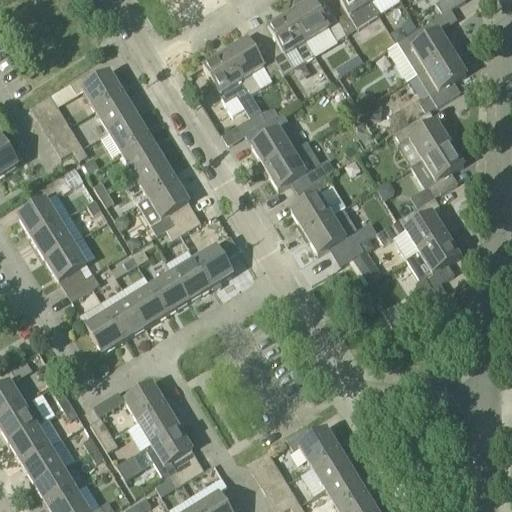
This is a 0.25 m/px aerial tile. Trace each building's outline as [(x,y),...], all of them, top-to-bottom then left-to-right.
[(371,7),(366,0),(335,0),(339,5),(329,12),(346,39),(378,19),(371,7)] [(441,0),(443,3),(435,8),(442,19),(465,5),(462,0),(441,0)] [(346,39),(329,12),(319,18),(311,5),(289,19),(314,61),(337,47),(336,45),(346,39)] [(275,45),(264,51),(279,74),(282,79),(291,95),(296,92),(286,76),(290,74),(283,61),(295,53),(304,67),(314,61),(289,19),(267,32),(275,45)] [(406,86),(417,79),(425,75),(452,57),(439,35),(437,36),(431,26),(386,53),(406,86)] [(269,80),(279,74),(264,51),(254,57),(247,45),(225,58),(250,100),(261,94),(252,80),(264,72),(269,80)] [(438,95),(429,100),(419,107),(425,117),(436,111),(460,97),(453,87),(466,79),(452,57),(425,75),(438,95)] [(238,130),(245,140),(266,127),(260,117),(250,100),(225,58),(203,71),(219,99),(232,92),(250,123),(238,130)] [(362,67),(357,59),(335,73),(341,81),(362,67)] [(81,94),(95,116),(123,99),(109,77),(96,85),(90,75),(69,88),(75,98),(81,94)] [(108,138),(136,121),(123,99),(95,116),(108,138)] [(50,100),(29,112),(36,122),(56,110),(50,100)] [(36,122),(42,132),(62,120),(56,110),(36,122)] [(422,165),(449,148),(429,116),(394,138),(400,148),(408,143),(422,165)] [(251,151),(264,173),(307,147),(306,146),(302,149),(283,117),(266,127),(245,140),(251,151)] [(48,143),(68,130),(62,120),(42,132),(48,143)] [(108,138),(121,159),(149,142),(136,121),(108,138)] [(54,153),(74,140),(68,130),(48,143),(54,153)] [(54,153),(60,163),(73,155),(81,150),(74,140),(54,153)] [(0,142),(0,180),(17,170),(1,142),(0,142)] [(162,164),(149,142),(121,159),(134,181),(162,164)] [(307,147),(264,173),(278,195),(290,187),(296,198),(319,185),(326,180),(333,175),(327,164),(320,169),(307,147)] [(428,192),(434,203),(457,188),(451,178),(463,170),(449,148),(422,165),(435,187),(428,192)] [(73,155),(79,165),(87,161),(81,150),(73,155)] [(175,185),(162,164),(134,181),(147,202),(175,185)] [(18,222),(31,243),(59,226),(46,205),(61,195),(63,198),(83,186),(74,173),(34,198),(40,208),(18,222)] [(166,235),(173,230),(194,218),(188,208),(175,185),(147,202),(166,235)] [(319,185),(296,198),(303,208),(290,216),(304,238),(343,214),(345,212),(340,204),(326,213),(318,199),(325,195),(319,185)] [(100,186),(93,191),(100,201),(107,197),(100,186)] [(107,197),(100,201),(106,211),(113,207),(107,197)] [(418,257),(446,240),(432,218),(440,213),(434,203),(382,235),(389,245),(392,243),(405,235),(418,257)] [(100,215),(94,204),(86,209),(92,219),(100,215)] [(343,214),(304,238),(317,260),(330,252),(336,263),(376,239),(369,227),(356,235),(343,214)] [(200,228),(194,218),(173,230),(180,241),(187,236),(200,228)] [(31,243),(44,265),(72,248),(59,226),(31,243)] [(180,241),(173,230),(166,235),(172,245),(180,241)] [(419,301),(440,288),(454,280),(447,269),(459,262),(446,240),(418,257),(406,265),(419,286),(416,288),(415,294),(419,301)] [(193,265),(210,293),(232,279),(224,265),(238,257),(229,243),(215,252),(202,260),(193,265)] [(86,270),(72,248),(44,265),(58,287),(59,287),(65,297),(86,285),(80,274),(86,270)] [(132,262),(137,269),(147,263),(143,255),(132,262)] [(368,285),(380,277),(366,256),(354,264),(368,285)] [(137,269),(132,262),(122,268),(127,276),(137,269)] [(193,265),(172,278),(189,306),(210,293),(193,265)] [(172,278),(150,291),(167,319),(189,306),(172,278)] [(94,280),(93,281),(86,285),(92,294),(99,290),(94,280)] [(71,307),(92,294),(86,285),(65,297),(71,307)] [(146,332),(167,319),(150,291),(129,304),(146,332)] [(129,304),(107,318),(124,345),(146,332),(129,304)] [(102,359),(124,345),(107,318),(85,331),(102,359)] [(24,364),(13,371),(20,381),(31,374),(24,364)] [(10,387),(20,381),(13,371),(10,373),(0,378),(0,423),(23,409),(10,387)] [(138,428),(165,411),(152,389),(124,406),(138,428)] [(62,414),(70,409),(64,399),(56,404),(62,414)] [(23,409),(0,423),(0,433),(8,447),(36,430),(23,409)] [(77,420),(70,409),(62,414),(69,424),(77,420)] [(165,411),(138,428),(151,450),(178,433),(165,411)] [(100,423),(89,429),(102,450),(113,443),(100,423)] [(21,469),(49,452),(36,430),(8,447),(21,469)] [(298,451),(311,472),(339,455),(326,434),(313,442),(306,432),(286,444),(292,455),(298,451)] [(176,478),(197,465),(191,455),(192,455),(178,433),(151,450),(144,454),(163,486),(168,482),(176,478)] [(83,447),(88,457),(89,458),(97,453),(90,442),(83,447)] [(113,443),(102,450),(106,458),(117,451),(113,443)] [(21,469),(35,491),(63,474),(49,452),(21,469)] [(97,453),(89,458),(95,468),(103,463),(97,453)] [(352,477),(339,455),(311,472),(325,494),(352,477)] [(246,468),(253,479),(273,466),(268,458),(267,456),(246,468)] [(133,460),(116,471),(124,484),(141,474),(133,460)] [(182,488),(203,475),(197,465),(176,478),(182,488)] [(253,479),(259,489),(279,476),(277,473),(273,466),(253,479)] [(35,491),(48,511),(75,495),(63,474),(35,491)] [(279,476),(259,489),(265,499),(285,487),(279,476)] [(343,511),(366,499),(352,477),(325,494),(335,511),(343,511)] [(176,478),(168,482),(175,492),(182,488),(176,478)] [(285,487),(265,499),(271,509),(291,497),(285,487)] [(100,511),(99,510),(95,511),(85,511),(75,495),(48,511),(47,511),(100,511)] [(289,511),(290,511),(294,511),(299,510),(291,497),(271,509),(272,511),(289,511)] [(226,511),(218,499),(196,511),(226,511)] [(343,511),(373,511),(366,499),(343,511)] [(135,509),(137,511),(148,511),(151,511),(146,503),(135,509)]
